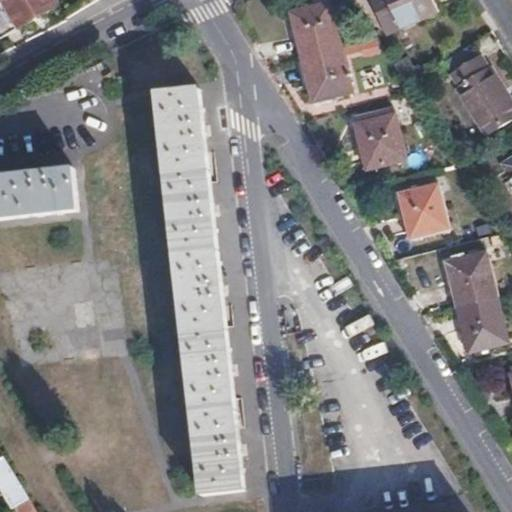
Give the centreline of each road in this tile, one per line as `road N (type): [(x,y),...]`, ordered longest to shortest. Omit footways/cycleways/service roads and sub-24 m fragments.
road 1 (residential): [(241,99),(279,115),(511,493)]
road 2 (residential): [(241,99),(288,511)]
road 3 (unknown): [(253,210),(402,458)]
road 4 (secondary): [(161,0),(0,86)]
